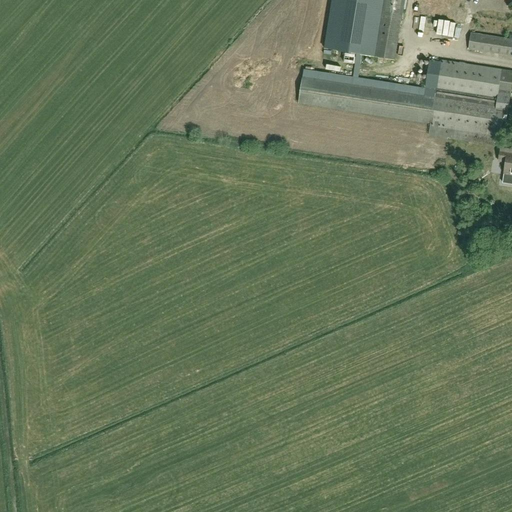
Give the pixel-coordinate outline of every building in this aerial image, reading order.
[(396,61),(405,0),(333,0),(325,50),(396,61)] [(451,26),(450,35),(460,37),(462,27),(451,26)] [(511,56),(511,39),(471,33),(469,50),(511,56)] [(507,116),(511,86),(511,72),(441,61),(441,63),(429,61),(425,90),(305,72),(300,103),(434,124),(433,136),(497,146),(498,136),(501,136),(504,115),(507,116)] [(279,107),(285,71),(246,65),(242,92),(244,93),(243,102),(279,107)] [(506,162),(504,173),(511,174),(511,150),(501,149),(499,161),(506,162)]
